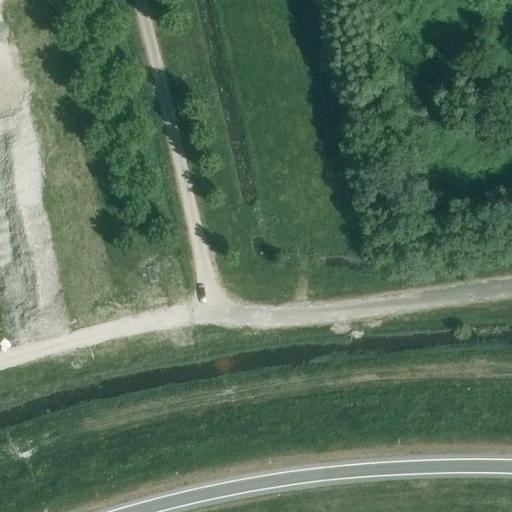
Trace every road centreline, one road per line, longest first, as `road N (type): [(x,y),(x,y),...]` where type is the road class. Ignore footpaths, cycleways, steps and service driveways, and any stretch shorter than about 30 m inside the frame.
road 1 (trunk): [(511,470),(351,473),(145,511)]
road 2 (track): [(213,316),(136,0)]
